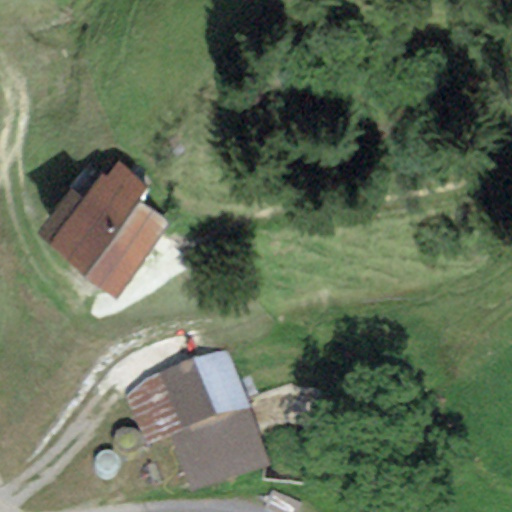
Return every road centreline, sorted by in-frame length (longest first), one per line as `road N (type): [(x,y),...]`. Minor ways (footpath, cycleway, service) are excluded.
road 1 (track): [(511,260),(448,291),(292,317),(157,356),(107,390),(66,440),(0,493)]
road 2 (track): [(276,325),(353,380),(397,442),(431,511)]
road 3 (track): [(6,146),(16,201),(42,263),(80,310),(109,318)]
road 4 (track): [(338,307),(401,320),(429,338),(470,421)]
